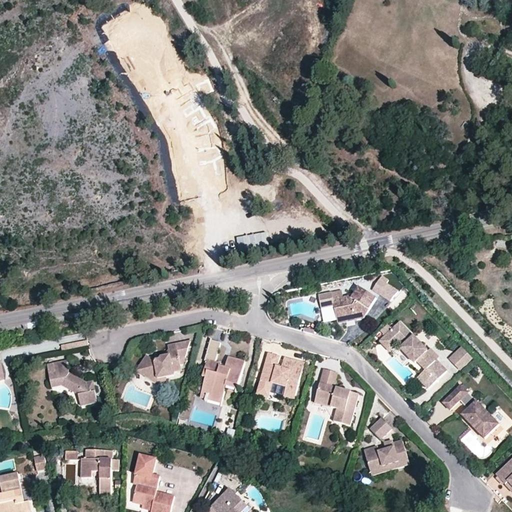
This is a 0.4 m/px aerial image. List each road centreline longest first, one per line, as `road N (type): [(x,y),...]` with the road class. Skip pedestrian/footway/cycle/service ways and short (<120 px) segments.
road 1 (residential): [(256,325),(354,359),(456,463),(471,491)]
road 2 (track): [(229,19),(220,42),(257,110),(375,244)]
road 3 (tertiary): [(261,269),(0,322)]
road 4 (tertiary): [(511,214),(261,269)]
road 5 (residential): [(256,325),(202,317),(134,330),(106,347)]
